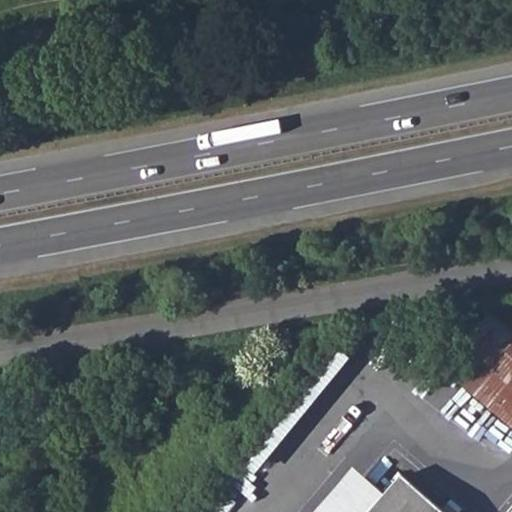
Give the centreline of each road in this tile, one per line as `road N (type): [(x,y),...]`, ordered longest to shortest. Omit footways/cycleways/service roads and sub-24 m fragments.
road 1 (motorway): [(511,93),(0,192)]
road 2 (motorway): [(0,244),(511,145)]
road 3 (residential): [(0,350),(511,266)]
